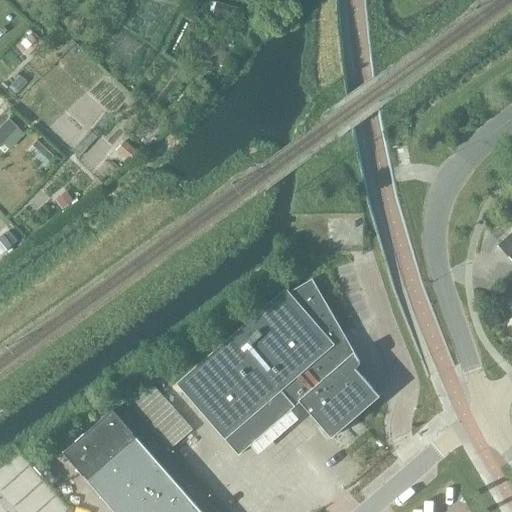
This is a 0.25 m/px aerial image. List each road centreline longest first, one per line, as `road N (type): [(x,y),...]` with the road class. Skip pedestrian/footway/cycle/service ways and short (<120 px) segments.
road 1 (residential): [(488,408),(443,283),(433,226),(437,199),(458,167),(511,129)]
road 2 (residential): [(369,511),(488,408)]
